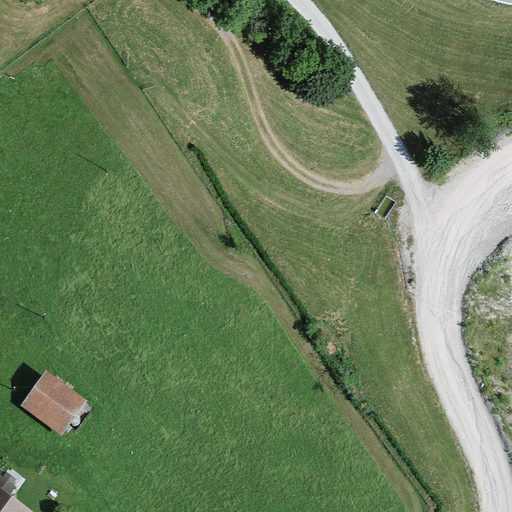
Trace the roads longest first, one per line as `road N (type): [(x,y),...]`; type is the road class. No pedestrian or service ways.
road 1 (track): [(295,0),(360,62),(420,171),(440,230),(470,386),(504,445),(511,488)]
road 2 (track): [(400,135),(395,159),(374,180),(344,188),(307,179),(261,128),(227,34),(200,0)]
